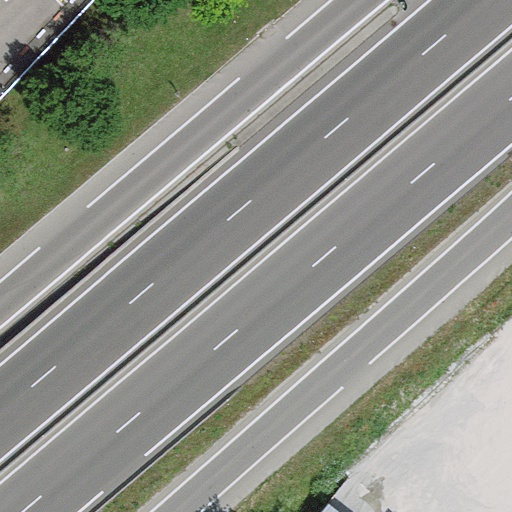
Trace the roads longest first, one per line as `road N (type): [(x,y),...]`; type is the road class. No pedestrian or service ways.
road 1 (trunk): [(486,0),(0,412)]
road 2 (trunk): [(24,511),(511,101)]
road 3 (trunk): [(364,0),(0,311)]
road 4 (trunk): [(178,511),(511,220)]
